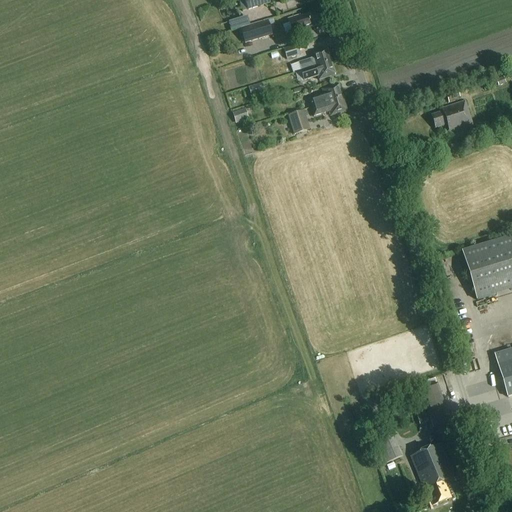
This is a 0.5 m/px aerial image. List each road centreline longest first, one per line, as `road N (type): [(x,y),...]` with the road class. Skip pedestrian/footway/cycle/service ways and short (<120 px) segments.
road 1 (unclassified): [(501,511),(336,0)]
road 2 (track): [(180,0),(254,213)]
